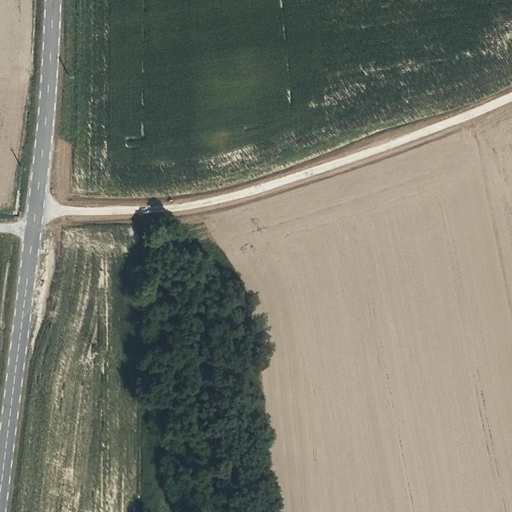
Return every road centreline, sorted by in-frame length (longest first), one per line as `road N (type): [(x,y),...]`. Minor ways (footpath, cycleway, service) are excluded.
road 1 (track): [(39,209),(238,194),(511,92)]
road 2 (tertiary): [(0,498),(32,230)]
road 3 (tertiary): [(32,230),(55,0)]
